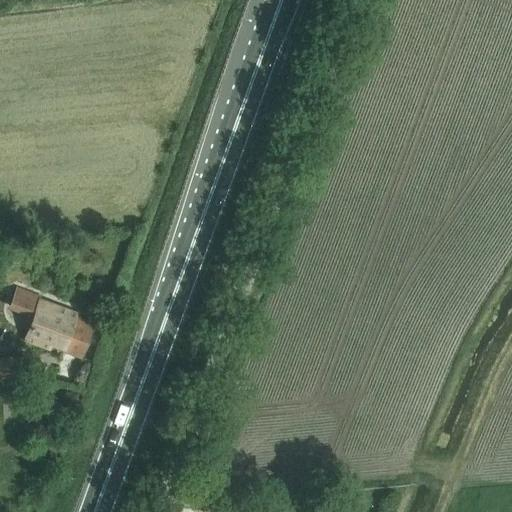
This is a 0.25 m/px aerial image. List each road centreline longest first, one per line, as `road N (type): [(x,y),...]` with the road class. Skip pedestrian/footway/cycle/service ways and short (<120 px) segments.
road 1 (unclassified): [(163,511),(350,0)]
road 2 (trunk): [(98,511),(284,0)]
